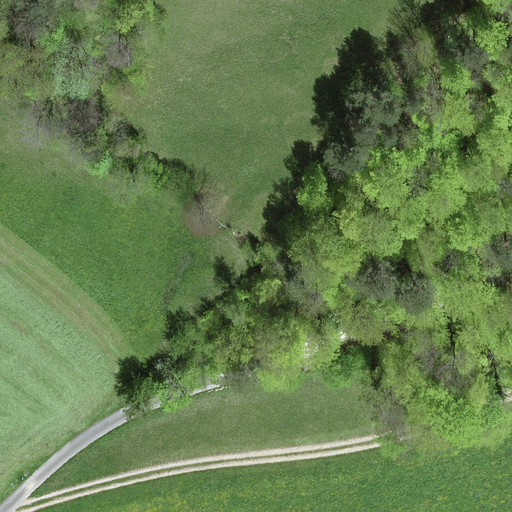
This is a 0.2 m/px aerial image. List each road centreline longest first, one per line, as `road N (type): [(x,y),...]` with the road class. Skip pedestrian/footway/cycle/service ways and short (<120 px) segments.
road 1 (track): [(21,511),(159,472),(407,434),(511,390)]
road 2 (track): [(511,224),(420,305),(212,381)]
road 3 (unclassified): [(212,381),(95,432),(1,511)]
